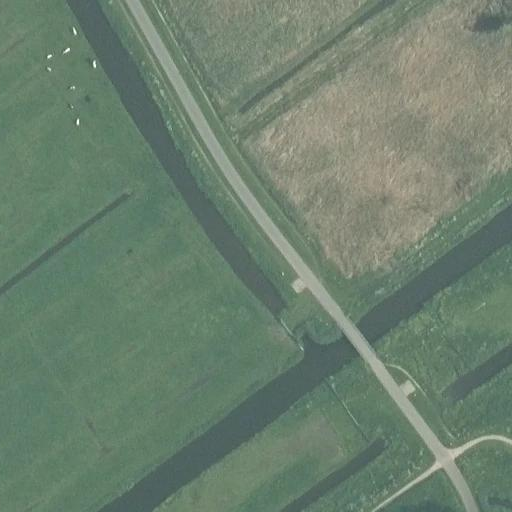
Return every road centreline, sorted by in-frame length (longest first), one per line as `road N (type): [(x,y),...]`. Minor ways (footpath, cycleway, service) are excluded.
road 1 (unknown): [(112,0),(228,199),(294,283),(308,279)]
road 2 (unknown): [(331,511),(414,445),(374,391),(376,368)]
